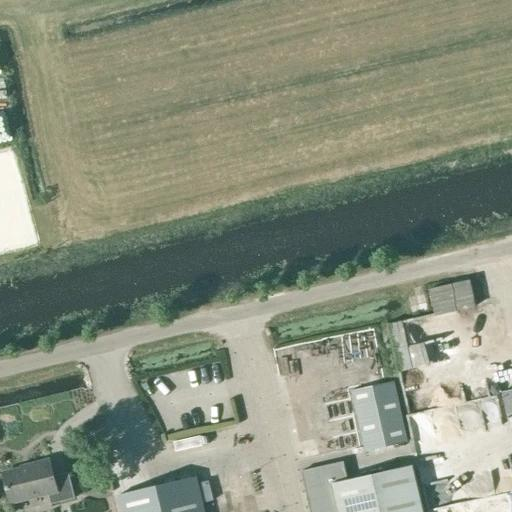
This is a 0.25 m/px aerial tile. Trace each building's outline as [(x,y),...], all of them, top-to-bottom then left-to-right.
[(430,289),(436,318),(477,310),(472,281),(430,289)] [(366,451),(406,442),(393,382),(353,391),(366,451)] [(511,393),(483,401),(489,424),(511,418),(511,393)] [(29,468),(4,474),(11,503),(48,494),(51,505),(75,499),(69,473),(54,477),(50,460),(28,466),(29,468)] [(422,511),(412,465),(347,480),(343,462),(301,471),(309,511),(422,511)] [(122,511),(204,511),(196,477),(119,496),(122,511)]
